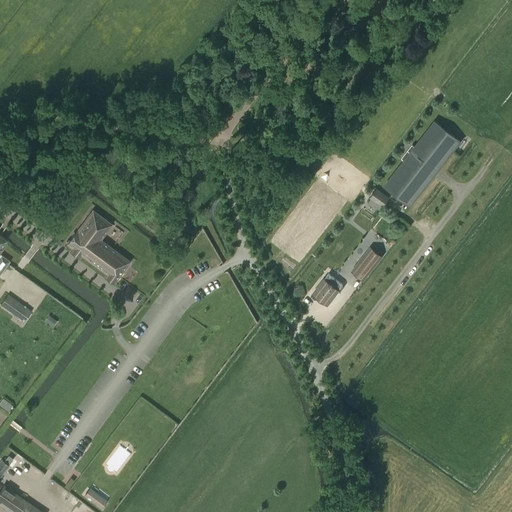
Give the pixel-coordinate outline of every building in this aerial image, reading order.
[(434,120),(414,145),(412,144),(401,158),(403,160),(383,186),(410,206),(462,141),(434,120)] [(370,197),(382,206),(389,197),(377,188),(370,197)] [(67,244),(116,281),(131,261),(101,239),(112,224),(92,210),(67,244)] [(6,240),(0,235),(0,274),(10,260),(0,252),(0,251),(3,248),(1,247),(6,240)] [(382,256),(370,246),(351,270),(364,280),(382,256)] [(328,304),(343,284),(328,273),(313,293),(328,304)] [(30,311),(17,302),(11,311),(23,321),(30,311)] [(2,460),(0,462),(0,477),(9,465),(5,462),(2,460)] [(69,510),(72,511),(95,511),(96,511),(54,482),(51,486),(56,490),(55,491),(73,504),(69,510)] [(42,511),(4,485),(0,490),(0,505),(10,511),(42,511)] [(105,500),(88,488),(84,493),(101,506),(105,500)]
